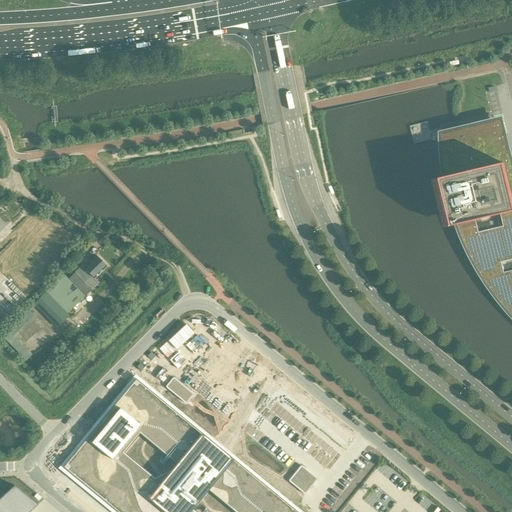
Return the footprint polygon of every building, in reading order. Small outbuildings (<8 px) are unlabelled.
[(443,163),(445,178),(440,179),(434,180),(445,228),(451,226),(458,225),(465,243),(473,260),(483,278),(504,272),(502,263),(511,260),(511,164),(500,119),(491,122),(441,134),(442,148),(443,163)] [(80,268),(78,270),(83,275),(83,274),(87,278),(91,274),(95,279),(96,278),(107,267),(96,256),(84,268),(86,270),(84,272),(80,268)] [(67,314),(68,313),(99,282),(96,278),(95,279),(91,274),(87,278),(83,274),(83,275),(78,270),(68,279),(50,297),(67,314)] [(511,270),(504,272),(483,278),(496,297),(511,316),(511,315),(511,270)] [(45,292),(47,294),(50,297),(68,279),(62,273),(53,282),(53,283),(54,283),(45,292)] [(47,294),(36,305),(58,328),(70,317),(67,314),(50,297),(47,294)] [(34,317),(28,311),(1,337),(17,353),(23,347),(13,337),(34,317)] [(166,387),(166,388),(185,403),(186,403),(187,403),(193,396),(193,395),(193,394),(193,393),(175,378),(174,378),(173,378),(172,378),(166,386),(166,387)] [(119,511),(300,511),(238,461),(229,454),(224,453),(217,444),(137,380),(65,468),(119,511)] [(289,480),(289,481),(289,482),(304,494),(305,494),(306,494),(306,493),(317,480),(317,479),(317,478),(302,466),(301,466),(300,466),(289,480)] [(14,486),(0,498),(0,511),(29,511),(37,505),(14,486)]
